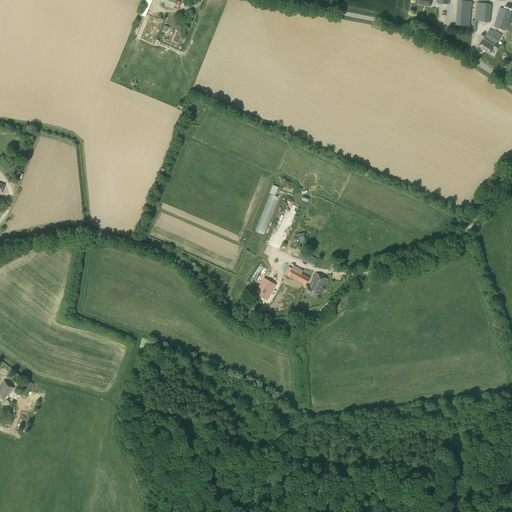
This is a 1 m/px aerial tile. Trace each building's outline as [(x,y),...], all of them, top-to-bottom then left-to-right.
[(178,8),(181,2),(176,1),(176,0),(162,0),(161,4),(173,9),(174,7),(178,8)] [(469,27),(472,1),(458,0),(456,25),(469,27)] [(475,18),(475,21),(476,21),(490,22),(492,4),(476,3),(475,18)] [(506,31),(511,11),(500,7),(493,27),(506,31)] [(494,32),(489,29),(486,35),(483,33),(480,37),(483,39),(479,46),(490,54),(493,49),(496,51),(499,45),(496,44),(502,35),(495,31),(494,32)] [(314,267),(318,259),(302,251),(298,259),(314,267)] [(305,286),(309,277),(292,268),(288,276),(305,286)] [(317,298),(327,279),(316,273),(308,287),(307,286),(305,292),(317,298)] [(266,299),(274,285),(264,280),(256,294),(266,299)] [(20,389),(24,383),(19,379),(14,385),(20,389)] [(0,397),(4,401),(14,389),(3,381),(0,385),(0,397)]
